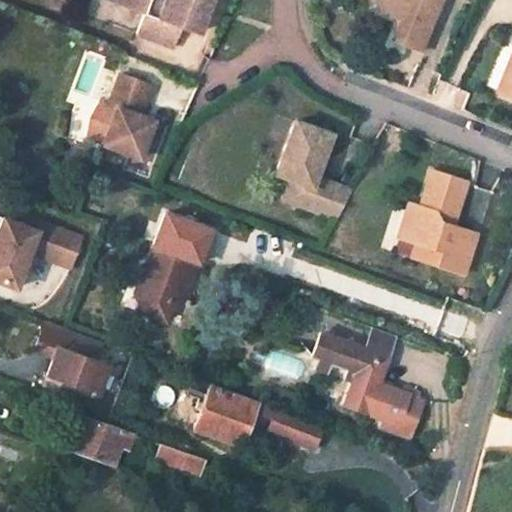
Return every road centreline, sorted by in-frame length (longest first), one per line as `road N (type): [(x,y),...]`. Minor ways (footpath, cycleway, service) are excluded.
road 1 (residential): [(288,0),(307,58),(511,148)]
road 2 (residential): [(511,292),(484,357),(443,511)]
